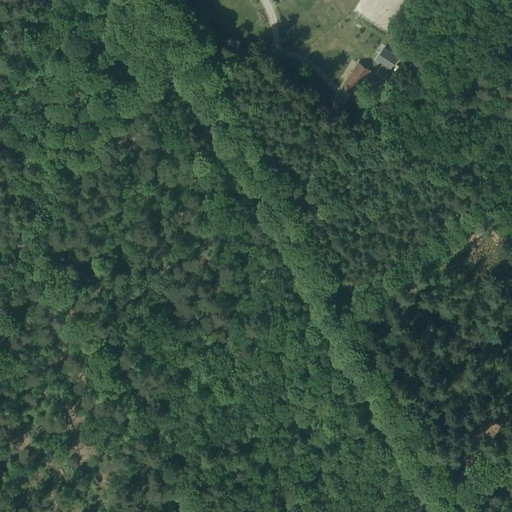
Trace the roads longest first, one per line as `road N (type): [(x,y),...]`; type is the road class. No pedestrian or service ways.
road 1 (track): [(161,0),(350,324)]
road 2 (track): [(350,324),(458,511)]
road 3 (track): [(350,324),(511,193)]
